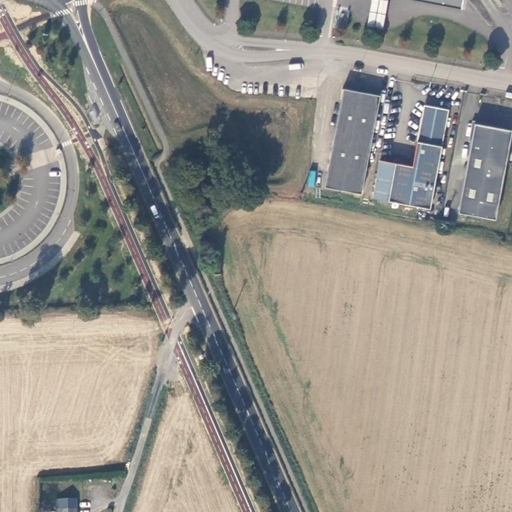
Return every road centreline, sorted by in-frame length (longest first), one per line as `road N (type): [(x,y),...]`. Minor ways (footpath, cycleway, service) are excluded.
road 1 (residential): [(179,0),(203,31),(234,47),(337,52),(511,87)]
road 2 (secondary): [(84,36),(200,303)]
road 3 (secondary): [(200,303),(291,511)]
road 4 (unclassified): [(118,511),(175,328),(200,303)]
